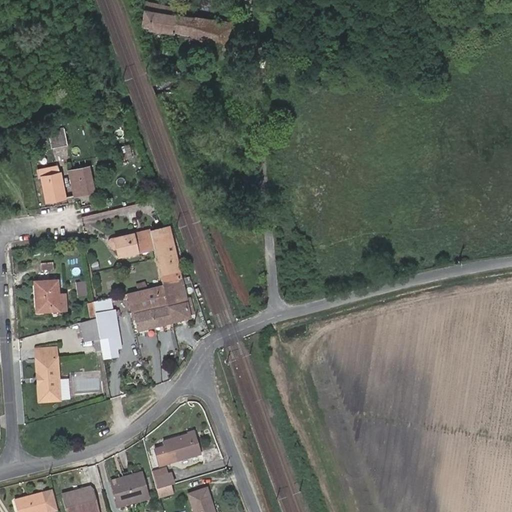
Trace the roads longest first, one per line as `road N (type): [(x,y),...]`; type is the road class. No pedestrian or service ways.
road 1 (unclassified): [(248,0),(279,316)]
road 2 (residential): [(511,262),(279,316)]
road 3 (residential): [(0,251),(17,468)]
road 4 (residential): [(194,367),(132,432),(87,453),(17,468)]
road 5 (residential): [(194,367),(259,511)]
